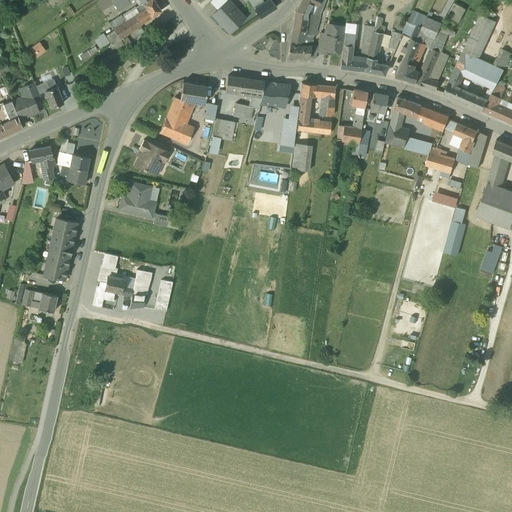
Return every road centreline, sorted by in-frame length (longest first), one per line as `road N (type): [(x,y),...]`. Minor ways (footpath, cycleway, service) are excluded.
road 1 (track): [(71,308),(511,415)]
road 2 (tertiary): [(26,511),(104,160),(127,91)]
road 3 (residential): [(218,50),(232,60),(402,89),(511,135)]
road 4 (residential): [(0,146),(127,91)]
